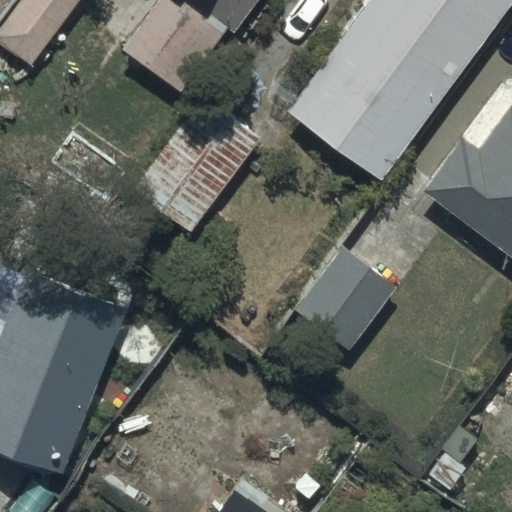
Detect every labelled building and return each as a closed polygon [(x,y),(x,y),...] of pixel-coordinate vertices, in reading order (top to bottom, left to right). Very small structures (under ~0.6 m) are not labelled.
[(8,0),(0,11),(0,43),(28,64),(75,0),(8,0)] [(145,0),(117,37),(182,85),(245,0),(145,0)] [(358,0),(282,102),(376,173),(502,0),(358,0)] [(199,87),(131,184),(187,227),(259,133),(199,87)] [(458,129),(418,182),(511,253),(511,100),(507,97),(473,141),(458,129)] [(339,238),(289,302),(343,344),(393,280),(339,238)] [(24,259),(0,318),(0,441),(56,464),(123,299),(24,259)] [(511,361),(499,379),(511,388),(511,361)]
